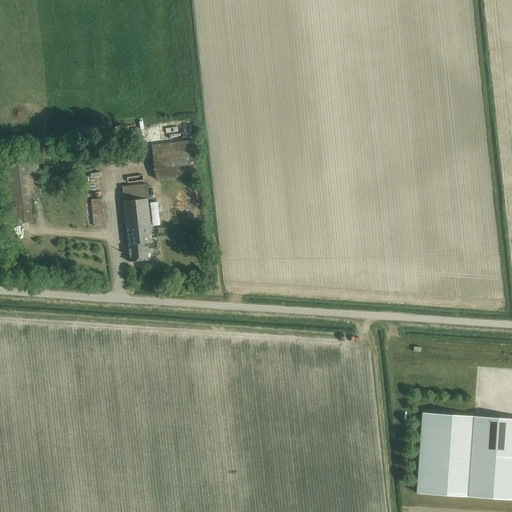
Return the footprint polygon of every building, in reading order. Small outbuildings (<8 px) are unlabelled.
[(156,180),(198,175),(194,140),(151,145),(156,180)] [(9,225),(33,222),(25,158),(2,161),(9,225)] [(152,241),(147,199),(145,184),(122,187),(123,202),(130,263),(149,261),(147,249),(157,248),(156,241),(152,241)] [(179,196),(183,228),(204,225),(200,193),(179,196)] [(87,227),(103,226),(100,199),(91,199),(91,203),(85,204),(87,227)] [(179,236),(178,228),(170,229),(171,237),(179,236)] [(472,418),(472,417),(422,413),(416,494),(467,497),(472,418)] [(467,497),(466,498),(511,500),(511,419),(472,418),(467,497)]
